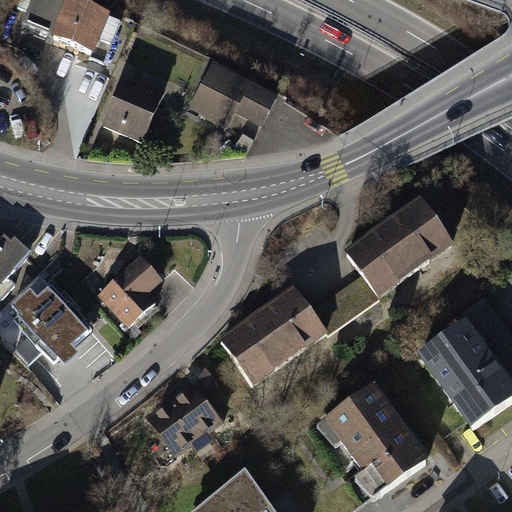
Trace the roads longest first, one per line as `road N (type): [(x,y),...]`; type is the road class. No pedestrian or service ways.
road 1 (residential): [(243,194),(246,232),(236,269),(189,331),(87,419),(0,469)]
road 2 (trunk): [(243,0),(387,72),(511,156)]
road 3 (primary): [(243,194),(381,148),(511,75)]
road 4 (primary): [(0,175),(46,190),(142,200),(243,194)]
road 5 (trunk): [(511,100),(350,0)]
